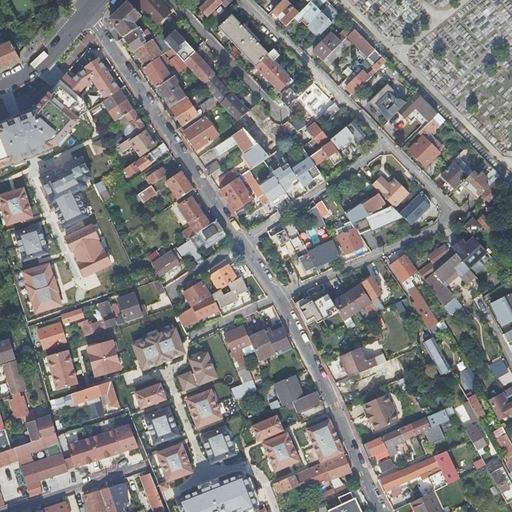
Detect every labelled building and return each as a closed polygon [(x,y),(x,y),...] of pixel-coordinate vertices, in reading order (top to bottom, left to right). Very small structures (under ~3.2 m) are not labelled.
[(170,12),(158,0),(137,0),(136,2),(144,10),(141,12),(146,18),(149,16),(157,24),(170,12)] [(225,0),(209,0),(200,9),(207,17),(225,0)] [(311,2),(312,0),(283,0),(271,12),(285,27),(292,20),(294,18),(299,13),(287,1),(287,0),(289,0),(291,1),(292,0),(303,0),(303,1),(298,6),(302,10),(311,2)] [(299,13),(294,18),(298,22),(300,20),(302,22),(307,27),(310,24),(321,13),(317,9),(326,1),(324,0),(312,0),(311,2),(302,10),(299,13)] [(141,16),(128,2),(110,20),(123,38),(137,29),(134,25),(134,23),(141,16)] [(330,26),(335,21),(332,18),(329,21),(321,13),(310,24),(307,27),(318,38),(326,30),(330,26)] [(219,28),(256,67),(269,54),(232,15),(219,28)] [(341,42),(354,29),(345,20),(336,29),(340,33),(340,34),(343,37),(338,41),(340,43),(341,42)] [(0,69),(20,61),(1,26),(0,26),(0,69)] [(137,29),(123,38),(122,39),(126,45),(127,45),(133,53),(135,51),(146,44),(141,36),(143,34),(139,28),(137,29)] [(195,52),(175,30),(164,41),(177,55),(184,63),(195,52)] [(368,58),(375,51),(354,30),(347,37),(359,49),(367,57),(368,58)] [(313,51),(322,61),(323,61),(334,50),(329,45),(336,39),(333,35),(334,33),(332,31),(326,38),(321,43),(313,51)] [(152,40),(146,44),(135,51),(140,59),(157,48),(152,40)] [(346,48),(341,42),(340,43),(334,50),(323,61),(327,66),(346,48)] [(162,56),(157,48),(140,59),(146,67),(162,56)] [(280,55),(274,49),(269,54),(256,67),(279,92),(291,81),(273,62),(280,55)] [(364,60),(367,57),(359,49),(356,52),(364,60)] [(376,72),(386,62),(375,50),(375,51),(368,58),(375,65),(373,68),(374,70),(376,72)] [(184,63),(204,85),(204,84),(208,81),(214,75),(215,74),(195,52),(184,63)] [(163,55),(162,56),(146,67),(144,68),(157,88),(171,78),(163,66),(167,63),(167,62),(163,55)] [(187,67),(177,55),(169,61),(177,74),(187,67)] [(94,82),(108,72),(98,58),(82,68),(92,80),(94,82)] [(375,82),(391,66),(386,62),(376,72),(374,74),(355,92),(362,99),(377,84),(375,82)] [(92,80),(82,68),(76,76),(71,81),(63,76),(49,93),(46,91),(32,108),(0,119),(0,169),(57,147),(85,112),(80,100),(76,96),(83,88),(85,86),(92,80)] [(386,84),(398,73),(392,68),(381,80),(386,85),(386,84)] [(352,95),(355,92),(374,74),(372,71),(367,76),(362,71),(356,78),(349,84),(348,85),(349,86),(346,89),(352,95)] [(108,72),(94,82),(106,100),(119,91),(121,90),(108,72)] [(204,85),(221,104),(223,102),(231,94),(214,75),(208,81),(204,84),(204,85)] [(174,76),(171,78),(157,88),(170,108),(178,102),(185,98),(176,84),(178,83),(174,76)] [(306,90),(314,83),(309,78),(304,83),(307,85),(304,88),(306,90)] [(335,104),(315,83),(314,83),(306,90),(302,94),(301,95),(301,96),(311,107),(307,110),(316,120),(322,115),(328,110),(335,104)] [(386,85),(368,102),(380,114),(381,114),(388,123),(400,112),(406,105),(407,105),(403,101),(398,101),(392,96),(390,94),(389,88),(390,88),(386,84),(386,85)] [(287,90),(285,90),(278,97),(288,108),(297,99),(301,96),(301,95),(297,91),(294,93),(290,88),(287,90)] [(119,91),(106,100),(99,105),(102,110),(106,108),(107,110),(103,113),(105,115),(106,114),(126,101),(119,91)] [(221,104),(237,122),(249,112),(238,100),(232,94),(231,94),(223,102),(221,104)] [(433,119),(438,114),(418,94),(411,101),(407,105),(406,105),(400,112),(407,119),(412,114),(425,128),(433,119)] [(311,107),(301,96),(297,99),(307,110),(311,107)] [(186,97),(185,98),(178,102),(179,104),(171,110),(182,127),(195,117),(201,112),(200,110),(196,112),(186,97)] [(219,103),(217,100),(202,112),(204,115),(219,103)] [(112,116),(115,122),(116,121),(132,110),(126,101),(106,114),(108,118),(112,116)] [(340,108),(335,103),(335,104),(328,110),(322,115),(326,120),(340,108)] [(132,110),(116,121),(128,140),(131,138),(132,137),(145,129),(132,110)] [(202,112),(201,112),(195,117),(182,127),(180,128),(195,151),(217,135),(204,115),(202,112)] [(256,135),(263,130),(251,116),(244,122),(256,135)] [(437,124),(433,119),(425,128),(419,133),(422,137),(408,150),(425,167),(439,153),(423,138),(437,124)] [(242,128),(236,121),(232,125),(238,131),(242,128)] [(293,138),(295,136),(298,134),(287,122),(283,125),(293,138)] [(305,150),(309,157),(316,152),(314,149),(319,145),(320,147),(329,140),(315,123),(307,130),(313,139),(309,142),(303,147),(303,148),(305,150)] [(331,140),(339,150),(339,149),(354,137),(346,127),(331,140)] [(242,128),(238,131),(213,148),(218,156),(237,144),(243,153),(257,144),(242,128)] [(252,139),(258,146),(262,142),(267,148),(273,142),(263,130),(256,135),(252,139)] [(128,140),(119,146),(122,150),(131,145),(139,156),(155,146),(146,131),(133,140),(132,137),(131,138),(128,140)] [(334,165),(343,159),(337,151),(331,141),(322,148),(311,157),(310,156),(309,157),(309,158),(309,159),(316,168),(320,166),(319,164),(329,157),(334,165)] [(135,161),(124,170),(128,177),(139,169),(141,171),(155,161),(154,160),(158,157),(163,153),(163,154),(168,151),(163,144),(136,163),(135,161)] [(268,157),(257,144),(243,153),(252,168),(259,164),(268,157)] [(266,154),(269,157),(273,154),(278,150),(276,146),(266,154)] [(476,153),(469,146),(465,149),(472,156),(476,153)] [(303,148),(295,153),(302,163),(309,159),(309,158),(309,157),(305,150),(303,148)] [(337,151),(343,159),(350,154),(347,150),(343,151),(339,149),(339,150),(337,151)] [(278,150),(273,154),(281,166),(283,165),(286,162),(278,150)] [(447,159),(451,163),(456,157),(453,154),(447,159)] [(36,178),(62,229),(88,216),(75,191),(85,186),(83,181),(91,178),(80,157),(60,166),(62,170),(54,174),(52,169),(36,178)] [(303,187),(320,175),(316,168),(309,159),(302,163),(292,170),(302,185),(303,187)] [(252,168),(249,171),(252,175),(267,166),(264,161),(259,164),(252,168)] [(211,175),(222,168),(218,162),(207,168),(211,175)] [(291,169),(286,162),(283,165),(287,171),(291,169)] [(454,164),(442,176),(454,189),(467,177),(454,164)] [(150,186),(167,176),(162,169),(146,179),(150,186)] [(285,193),(287,195),(295,190),(302,185),(292,170),(291,169),(287,171),(284,174),(281,170),(278,172),(280,176),(276,179),(285,193)] [(249,171),(242,175),(258,199),(258,198),(264,194),(252,175),(249,171)] [(272,202),(285,193),(276,179),(271,172),(269,174),(271,177),(260,184),(266,194),(272,202)] [(477,199),(488,188),(483,183),(487,179),(481,174),(479,176),(478,176),(477,176),(473,172),(462,183),(477,199)] [(226,186),(237,178),(233,173),(219,182),(223,188),(226,186)] [(176,202),(193,190),(181,174),(167,183),(176,198),(174,199),(176,202)] [(511,188),(501,177),(482,196),(485,200),(488,202),(504,186),(511,194),(509,197),(511,200),(511,188)] [(223,188),(220,190),(234,212),(252,200),(238,178),(226,186),(223,188)] [(371,186),(391,205),(394,209),(409,194),(394,179),(387,186),(379,178),(371,186)] [(0,193),(0,208),(5,226),(32,217),(23,187),(0,193)] [(156,194),(151,187),(138,195),(142,203),(156,194)] [(108,190),(99,194),(103,203),(112,199),(108,190)] [(351,223),(355,221),(379,211),(387,207),(378,194),(369,200),(351,212),(349,210),(344,214),(351,223)] [(411,205),(410,204),(404,210),(410,217),(416,211),(422,216),(433,205),(422,194),(411,205)] [(369,200),(367,197),(349,210),(351,212),(369,200)] [(198,234),(210,226),(191,198),(178,207),(189,225),(191,224),(198,234)] [(316,206),(316,207),(321,218),(329,213),(321,201),(316,205),(316,206)] [(317,228),(324,225),(321,218),(316,207),(316,206),(309,210),(317,228)] [(355,221),(351,223),(354,229),(382,217),(379,211),(355,221)] [(473,218),(469,214),(465,218),(468,222),(473,218)] [(482,216),(477,221),(493,238),(498,232),(482,216)] [(481,227),(473,218),(468,222),(463,226),(472,236),(481,227)] [(284,229),(276,233),(281,244),(290,240),(305,272),(315,267),(308,252),(307,253),(292,220),(283,226),(284,229)] [(206,248),(225,236),(216,222),(210,226),(198,234),(195,236),(190,239),(195,249),(196,251),(204,245),(206,248)] [(13,232),(22,262),(47,254),(39,224),(13,232)] [(367,235),(372,244),(386,237),(379,224),(365,231),(367,235)] [(65,238),(83,274),(108,262),(90,226),(65,238)] [(190,239),(195,236),(191,229),(183,234),(187,240),(190,239)] [(361,247),(365,245),(355,229),(337,238),(341,247),(339,248),(341,253),(343,252),(344,254),(361,247)] [(472,250),(491,237),(485,231),(468,244),(472,250)] [(470,237),(466,232),(451,245),(456,251),(470,237)] [(198,265),(204,262),(196,251),(195,249),(190,239),(187,240),(186,241),(187,243),(177,250),(181,257),(188,253),(189,255),(192,256),(198,265)] [(315,267),(339,256),(332,242),(308,252),(315,267)] [(472,250),(468,244),(464,247),(468,253),(472,250)] [(434,265),(450,254),(444,245),(428,257),(434,265)] [(157,260),(160,258),(156,251),(148,257),(151,264),(157,260)] [(461,276),(469,269),(455,254),(424,281),(443,307),(454,299),(440,281),(451,272),(455,276),(458,273),(461,276)] [(410,276),(417,271),(405,255),(390,267),(413,301),(410,302),(428,331),(437,324),(410,282),(413,280),(410,276)] [(159,265),(157,260),(151,264),(154,269),(159,277),(178,264),(173,256),(159,265)] [(241,277),(245,275),(237,262),(233,265),(241,277)] [(20,272),(31,313),(58,305),(47,263),(20,272)] [(297,277),(291,263),(284,266),(290,280),(297,277)] [(238,279),(241,277),(233,265),(231,266),(238,279)] [(434,271),(429,265),(420,272),(425,279),(434,271)] [(503,281),(511,275),(511,267),(510,269),(508,265),(498,272),(503,281)] [(220,290),(232,283),(237,280),(228,266),(210,277),(218,291),(220,290)] [(511,275),(503,281),(501,282),(503,285),(504,288),(508,294),(511,302),(511,275)] [(480,282),(488,291),(495,286),(487,276),(480,282)] [(246,290),(241,277),(238,279),(237,280),(232,283),(237,293),(246,290)] [(370,302),(374,299),(382,294),(372,278),(359,285),(370,302)] [(157,294),(163,293),(160,281),(154,282),(157,294)] [(192,308),(210,296),(201,282),(183,294),(192,308)] [(356,311),(370,302),(359,285),(358,283),(355,285),(356,287),(347,293),(346,294),(356,311)] [(222,295),(220,290),(218,291),(215,294),(213,294),(221,309),(237,301),(233,291),(231,291),(230,289),(228,290),(229,292),(222,295)] [(117,327),(142,318),(133,293),(118,298),(124,317),(119,319),(117,315),(113,316),(114,319),(117,327)] [(348,316),(356,311),(346,294),(332,302),(342,320),(348,316)] [(511,302),(508,294),(501,298),(506,308),(503,310),(497,300),(490,304),(496,315),(495,316),(499,323),(507,318),(506,316),(509,314),(511,320),(511,302)] [(191,323),(219,311),(212,295),(210,296),(192,308),(186,311),(177,317),(181,325),(182,327),(191,323)] [(323,314),(327,313),(320,295),(302,302),(312,327),(326,321),(323,314)] [(376,312),(381,310),(374,299),(370,302),(376,312)] [(394,304),(399,313),(404,311),(399,302),(394,304)] [(107,330),(117,327),(114,319),(113,316),(108,303),(98,307),(107,330)] [(450,316),(458,311),(459,310),(455,304),(445,310),(450,316)] [(81,310),(60,317),(63,325),(83,318),(81,310)] [(445,324),(443,320),(437,324),(428,331),(430,334),(445,324)] [(89,324),(93,335),(98,333),(94,322),(89,324)] [(80,327),(84,338),(93,335),(89,324),(80,327)] [(44,351),(66,343),(59,325),(37,332),(44,351)] [(248,338),(243,327),(224,336),(231,353),(232,353),(237,350),(251,344),(248,338)] [(131,343),(142,370),(185,353),(174,328),(131,343)] [(272,328),(264,331),(275,353),(276,356),(291,350),(282,330),(274,333),(272,328)] [(311,333),(314,338),(320,336),(318,330),(311,333)] [(511,330),(503,335),(507,344),(511,341),(511,330)] [(275,353),(264,331),(248,338),(251,344),(259,362),(266,359),(265,357),(275,353)] [(370,342),(379,338),(377,332),(368,335),(370,342)] [(0,363),(15,359),(9,341),(0,344),(0,363)] [(86,349),(94,375),(118,369),(112,342),(86,349)] [(427,349),(431,356),(432,359),(439,370),(441,369),(446,377),(452,374),(435,345),(427,349)] [(366,362),(360,348),(339,357),(342,365),(345,371),(348,378),(352,377),(377,366),(373,358),(366,362)] [(226,350),(210,356),(224,390),(219,393),(225,406),(259,392),(252,381),(242,385),(240,386),(226,350)] [(178,377),(184,391),(216,377),(205,351),(187,359),(191,371),(178,377)] [(46,358),(55,390),(76,385),(67,352),(46,358)] [(404,354),(395,358),(397,364),(406,360),(404,354)] [(235,367),(234,367),(242,385),(252,381),(250,376),(249,376),(246,369),(244,370),(242,364),(243,364),(240,356),(234,358),(232,359),(235,367)] [(499,385),(511,378),(511,376),(502,358),(489,365),(499,385)] [(403,379),(393,359),(377,366),(352,377),(360,398),(403,379)] [(27,390),(18,360),(3,365),(13,395),(19,393),(27,390)] [(462,372),(470,386),(477,382),(469,368),(462,372)] [(292,402),(303,398),(294,376),(274,384),(283,406),(292,402)] [(120,387),(118,380),(111,382),(114,389),(120,387)] [(160,381),(131,391),(139,412),(168,401),(160,381)] [(111,382),(51,400),(54,410),(73,406),(108,395),(112,406),(120,408),(116,395),(114,389),(111,382)] [(114,389),(116,395),(122,393),(120,387),(114,389)] [(511,402),(511,388),(503,394),(509,404),(511,402)] [(208,389),(184,399),(196,429),(220,419),(208,389)] [(317,392),(316,392),(303,398),(292,402),(296,412),(321,402),(317,392)] [(15,400),(10,401),(16,419),(22,418),(23,424),(27,423),(36,421),(33,411),(29,412),(24,397),(21,397),(19,393),(13,395),(15,400)] [(511,402),(509,404),(503,394),(503,393),(488,401),(495,415),(499,422),(509,416),(511,414),(511,402)] [(363,405),(367,413),(367,414),(369,413),(373,421),(371,422),(375,431),(398,421),(386,395),(363,405)] [(467,400),(468,403),(478,421),(485,417),(473,396),(467,400)] [(473,425),(479,422),(478,421),(468,403),(463,406),(473,425)] [(281,415),(293,411),(291,404),(279,408),(281,415)] [(181,436),(168,405),(140,416),(152,447),(181,436)] [(451,406),(442,411),(445,417),(455,413),(451,406)] [(442,411),(424,418),(410,425),(414,436),(423,432),(429,445),(444,439),(438,425),(446,421),(445,418),(445,417),(442,411)] [(367,414),(367,413),(364,415),(369,424),(371,423),(371,422),(373,421),(369,413),(367,414)] [(248,426),(256,442),(282,430),(276,415),(248,426)] [(50,416),(36,421),(42,440),(56,436),(50,416)] [(303,429),(319,462),(342,452),(328,419),(303,429)] [(33,443),(42,440),(38,428),(36,421),(27,423),(33,443)] [(240,456),(228,425),(200,436),(211,466),(240,456)] [(414,436),(410,425),(398,430),(402,441),(408,439),(412,449),(419,446),(414,436)] [(465,432),(476,451),(485,446),(474,427),(465,432)] [(0,453),(12,450),(5,430),(0,431),(0,453)] [(386,450),(388,456),(394,453),(391,446),(402,441),(398,430),(380,437),(385,449),(386,450)] [(67,447),(71,458),(74,469),(122,453),(115,431),(67,447)] [(260,443),(273,473),(298,462),(286,433),(260,443)] [(67,471),(64,461),(62,455),(62,454),(56,436),(50,437),(42,440),(33,443),(27,445),(15,449),(18,460),(26,486),(68,473),(67,471)] [(15,449),(27,445),(25,437),(12,441),(15,449)] [(362,445),(367,458),(374,456),(386,450),(385,449),(380,437),(362,445)] [(511,445),(509,439),(507,437),(498,442),(509,462),(506,464),(511,473),(508,474),(511,480),(511,445)] [(152,452),(164,485),(195,473),(182,441),(152,452)] [(301,451),(307,464),(315,460),(309,447),(301,451)] [(15,449),(12,450),(0,453),(0,466),(18,460),(15,449)] [(386,450),(374,456),(375,459),(378,458),(378,460),(388,456),(386,450)] [(439,471),(450,466),(445,452),(380,480),(386,493),(391,490),(390,488),(392,487),(392,488),(420,476),(438,468),(439,471)] [(349,469),(343,454),(335,457),(322,463),(328,477),(329,480),(330,481),(338,478),(336,475),(349,469)] [(71,458),(64,461),(67,471),(74,469),(71,458)] [(485,467),(500,494),(511,486),(511,485),(498,460),(485,467)] [(380,474),(394,468),(390,461),(377,467),(380,474)] [(328,477),(322,463),(293,475),(298,486),(300,490),(323,479),(328,477)] [(446,486),(457,481),(450,466),(439,471),(446,486)] [(439,471),(438,468),(420,476),(422,481),(429,478),(435,491),(446,486),(439,471)] [(351,473),(349,469),(336,475),(338,478),(351,473)] [(259,511),(244,471),(169,502),(172,511),(259,511)] [(152,511),(162,511),(165,511),(150,474),(140,477),(149,501),(152,511)] [(293,475),(272,485),(276,495),(278,500),(280,506),(284,504),(279,493),(298,486),(293,475)] [(109,489),(109,490),(114,506),(116,511),(119,511),(119,509),(125,507),(122,498),(127,496),(123,485),(109,489)] [(322,499),(335,493),(333,490),(333,488),(320,494),(322,499)] [(109,490),(100,493),(106,509),(107,511),(116,511),(114,506),(109,490)] [(443,511),(434,492),(412,503),(416,511),(443,511)] [(79,511),(103,511),(107,511),(106,509),(100,493),(84,498),(87,506),(79,509),(79,511)] [(360,511),(355,500),(353,500),(350,493),(338,499),(341,506),(328,511),(360,511)] [(67,511),(65,503),(42,511),(67,511)]
